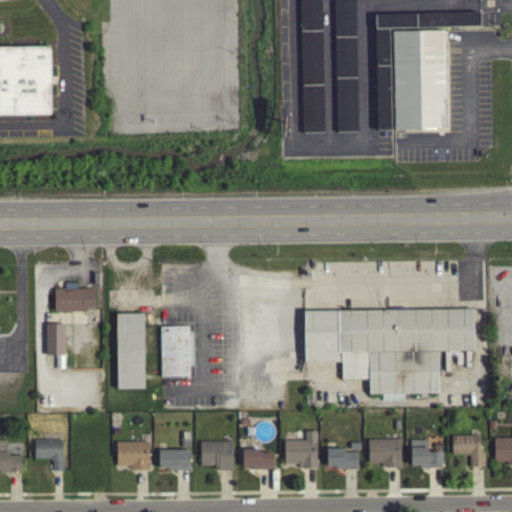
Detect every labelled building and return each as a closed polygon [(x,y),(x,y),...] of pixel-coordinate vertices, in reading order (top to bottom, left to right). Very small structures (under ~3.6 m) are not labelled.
[(322,135),(319,0),(297,0),(300,136),(322,135)] [(335,135),(356,135),(353,0),(332,0),(335,135)] [(389,133),(387,31),(476,30),(476,15),(373,17),(375,133),(389,133)] [(392,29),(395,132),(450,129),(448,28),(392,29)] [(0,50),(48,50),(48,118),(0,118),(0,50)] [(93,292),(52,292),(52,315),(93,314),(93,292)] [(116,387),(115,312),(142,312),(143,387),(116,387)] [(302,314),(302,366),(340,365),(340,383),(367,383),(367,398),(382,398),(382,400),(391,400),(391,397),(436,397),(436,355),(472,355),(472,313),(302,314)] [(159,375),(159,324),(187,324),(187,330),(192,330),(192,364),(188,364),(188,374),(159,375)] [(63,327),(43,328),(43,359),(63,358),(63,327)] [(511,441),(492,442),(492,465),(505,465),(506,470),(511,469),(511,432),(511,441)] [(315,434),(303,434),(303,444),(282,444),(283,468),(298,467),(298,472),(315,472),(315,434)] [(483,470),(483,455),(478,455),(479,439),(450,439),(450,458),(468,458),(468,470),(483,470)] [(399,471),(398,442),(366,443),(367,467),(380,467),(380,471),(399,471)] [(61,443),(32,443),(33,462),(50,462),(50,474),(61,474),(61,443)] [(441,471),(441,455),(426,455),(426,443),(408,444),(409,471),(441,471)] [(0,475),(21,475),(20,459),(5,459),(5,444),(0,444),(0,475)] [(230,444),(198,445),(198,469),(214,469),(214,474),(231,473),(230,444)] [(115,470),(130,469),(130,474),(147,473),(147,445),(114,446),(115,470)] [(356,472),(356,455),(343,456),(343,452),(324,452),(325,472),(356,472)] [(188,453),(156,453),(157,472),(188,472),(188,453)] [(272,473),(272,454),(240,454),(240,472),(272,473)]
